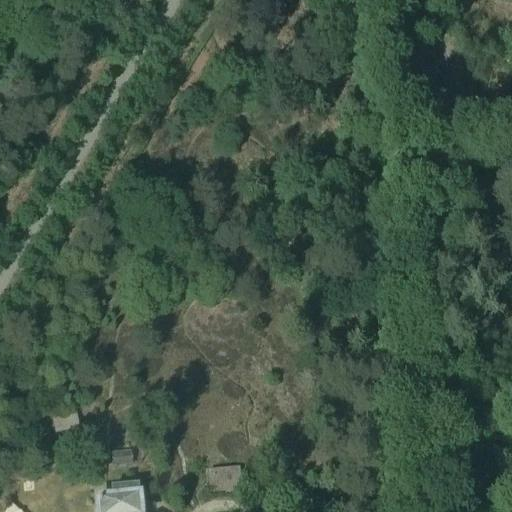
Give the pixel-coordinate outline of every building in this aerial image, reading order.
[(54,436),(79,431),(75,415),(50,420),(54,436)] [(22,466),(34,459),(24,443),(12,450),(22,466)] [(111,469),(132,467),(131,453),(110,455),(111,469)] [(214,492),(240,490),(238,471),(212,474),(214,492)] [(97,511),(137,511),(136,488),(111,490),(112,500),(96,501),(97,511)]
